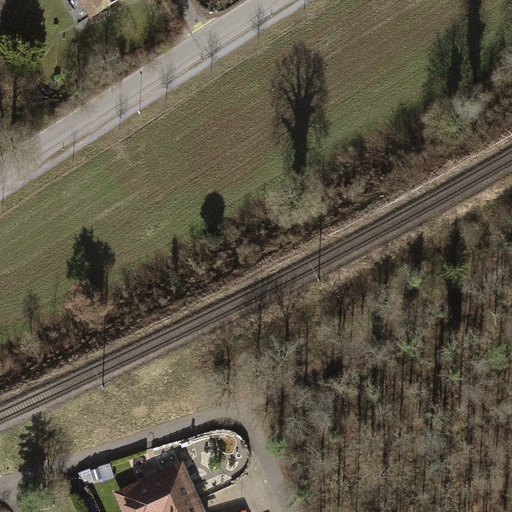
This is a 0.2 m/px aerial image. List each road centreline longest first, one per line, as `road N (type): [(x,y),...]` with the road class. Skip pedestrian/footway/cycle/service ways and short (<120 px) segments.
road 1 (residential): [(0,488),(244,407),(292,511)]
road 2 (tertiary): [(272,0),(0,171)]
road 3 (track): [(511,261),(368,347),(244,407)]
